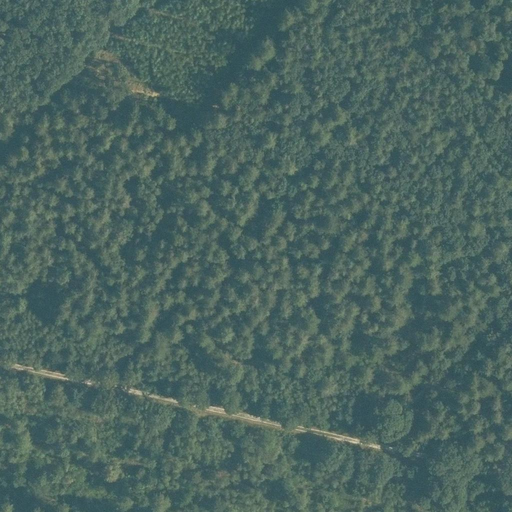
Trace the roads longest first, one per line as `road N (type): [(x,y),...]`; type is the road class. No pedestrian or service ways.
road 1 (track): [(384,446),(103,385)]
road 2 (track): [(511,474),(384,446)]
